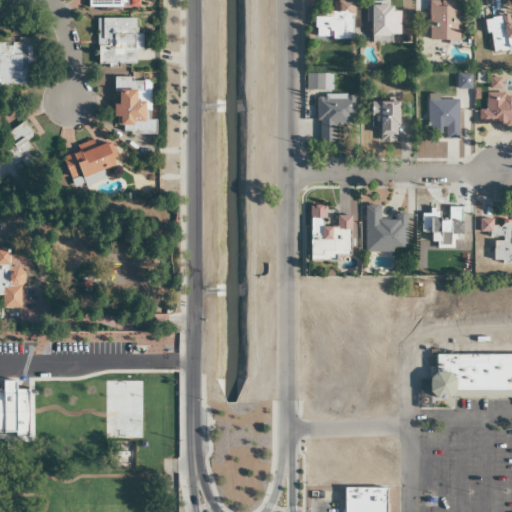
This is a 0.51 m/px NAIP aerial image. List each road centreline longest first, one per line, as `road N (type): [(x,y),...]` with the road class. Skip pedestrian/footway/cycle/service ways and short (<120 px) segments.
road 1 (residential): [(285,448),(287,0)]
road 2 (tertiary): [(191,444),(193,0)]
road 3 (residential): [(288,173),(496,173)]
